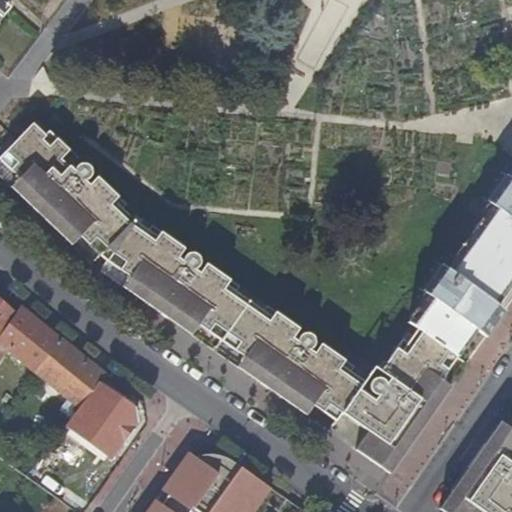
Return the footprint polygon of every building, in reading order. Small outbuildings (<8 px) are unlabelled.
[(0,5),(0,18),(11,6),(5,0),(0,5)] [(364,381),(349,371),(340,365),(344,360),(329,350),(322,360),(312,353),(313,351),(309,348),(310,348),(312,347),(314,345),(315,342),(315,340),(315,338),(314,335),(313,333),(311,332),(309,331),(306,330),(304,331),(302,331),(300,333),(298,334),(297,336),(297,339),(297,340),(292,337),(291,338),(281,331),(289,321),(275,311),(272,316),(263,310),(234,290),(226,284),(229,279),(215,269),(208,279),(198,273),(200,272),(196,269),(196,268),(198,267),(200,265),(201,263),(201,260),(201,258),(200,256),(199,254),(197,252),(195,251),(192,251),(190,251),(188,252),(186,253),(184,255),(183,257),(182,260),(178,257),(177,258),(168,251),(175,241),(161,231),(157,236),(148,230),(135,220),(122,208),(114,200),(118,196),(106,184),(97,193),(89,185),(90,185),(85,180),(86,180),(89,179),(90,178),(92,176),(93,173),(93,171),(93,169),(92,166),(90,165),(88,163),(86,162),(83,162),(81,162),(79,163),(77,165),(75,167),(74,169),(74,170),(70,166),(69,167),(61,159),(70,149),(57,137),(53,142),(45,134),(33,122),(14,143),(0,158),(19,177),(11,186),(31,206),(35,202),(51,218),(56,222),(52,226),(72,245),(81,237),(103,258),(129,277),(122,287),(145,303),(148,298),(165,310),(172,314),(168,319),(191,335),(199,325),(244,357),(237,367),(259,383),(263,379),(281,391),(286,395),(283,400),(306,416),(313,405),(336,421),(341,413),(358,389),(364,381)] [(53,142),(57,137),(49,130),(45,134),(53,142)] [(418,307),(407,322),(417,330),(456,357),(511,279),(511,162),(511,163),(503,174),(499,172),(494,179),(502,185),(489,202),(481,197),(480,198),(485,201),(476,213),(483,218),(454,257),(448,252),(439,264),(435,261),(429,269),(438,275),(425,293),(416,287),(416,288),(420,291),(412,302),(418,307)] [(97,193),(106,184),(98,176),(90,185),(89,185),(97,193)] [(126,204),(118,196),(114,200),(122,208),(126,204)] [(35,202),(31,206),(52,226),(56,222),(35,202)] [(157,236),(161,231),(152,225),(148,230),(157,236)] [(184,247),(175,241),(168,251),(177,258),(178,257),(184,247)] [(208,279),(215,269),(205,263),(200,272),(198,273),(208,279)] [(238,285),(229,279),(226,284),(234,290),(238,285)] [(0,336),(16,315),(0,297),(0,336)] [(148,298),(145,303),(168,319),(172,314),(165,310),(148,298)] [(272,316),(275,311),(266,305),(263,310),(272,316)] [(0,343),(36,372),(62,339),(35,317),(22,307),(16,315),(0,336),(0,343)] [(299,328),(289,321),(281,331),(291,338),(292,337),(299,328)] [(440,379),(456,357),(417,330),(408,342),(402,352),(396,347),(386,361),(398,369),(391,378),(390,378),(386,384),(386,383),(385,381),(383,379),(381,378),(378,377),(376,377),(373,378),(371,380),(369,382),(368,384),(368,386),(368,388),(369,390),(370,392),(371,394),(373,395),(375,396),(373,400),(372,399),(355,423),(367,431),(354,450),(378,467),(392,448),(402,455),(417,433),(413,430),(430,406),(434,409),(450,387),(440,379)] [(402,352),(408,342),(403,338),(396,347),(402,352)] [(72,408),(77,412),(103,379),(107,374),(62,339),(36,372),(76,403),(72,408)] [(322,360),(329,350),(319,343),(313,351),(312,353),(322,360)] [(352,366),(344,360),(340,365),(349,371),(352,366)] [(398,369),(386,361),(380,370),(390,378),(391,378),(398,369)] [(135,402),(103,379),(77,412),(110,436),(135,402)] [(263,379),(259,383),(283,400),(286,395),(281,391),(263,379)] [(372,399),(358,389),(341,413),(355,423),(372,399)] [(413,430),(417,433),(434,409),(430,406),(413,430)] [(511,428),(511,430),(499,422),(484,445),(489,448),(473,472),(467,468),(451,491),(462,498),(452,511),(507,511),(511,505),(511,428)] [(489,448),(484,445),(467,468),(473,472),(489,448)] [(164,504),(159,500),(150,511),(253,511),(271,488),(233,462),(233,461),(228,458),(220,456),(214,456),(208,456),(204,457),(199,459),(192,454),(165,491),(171,495),(164,504)] [(165,491),(159,500),(164,504),(171,495),(165,491)]
